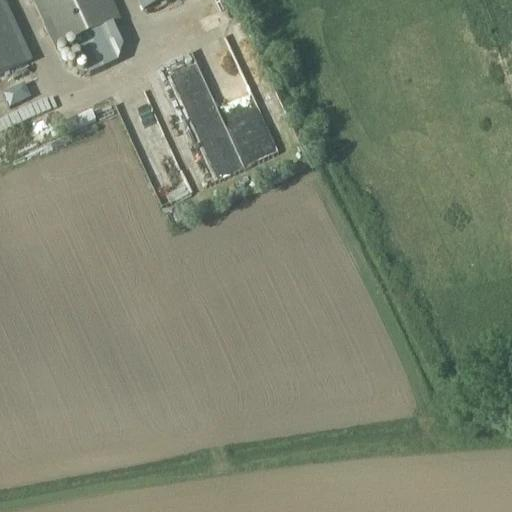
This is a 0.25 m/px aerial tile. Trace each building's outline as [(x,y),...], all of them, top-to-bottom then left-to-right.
[(0,0),(0,76),(30,63),(1,0),(0,0)] [(108,0),(31,0),(55,52),(119,23),(108,0)] [(137,0),(143,13),(170,0),(137,0)] [(164,20),(191,7),(187,0),(186,0),(160,13),(164,20)] [(216,173),(215,163),(235,161),(233,138),(231,138),(229,120),(191,123),(194,163),(205,163),(206,174),(216,173)]
